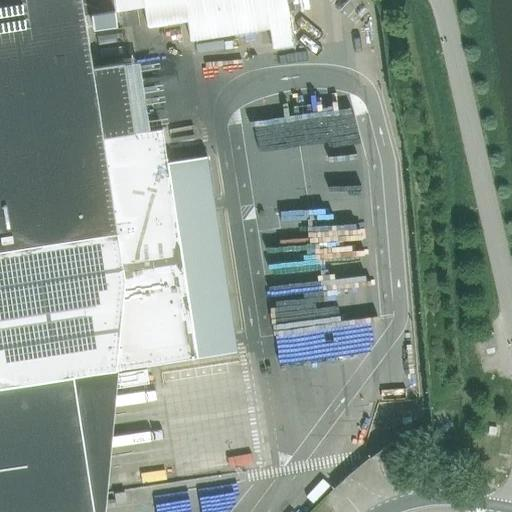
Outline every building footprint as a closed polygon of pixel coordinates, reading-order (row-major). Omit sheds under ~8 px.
[(0,0),(0,511),(93,511),(92,496),(92,495),(74,379),(73,376),(197,357),(162,128),(135,133),(134,128),(124,62),(92,66),(84,15),(116,10),(114,0),(0,0)] [(143,0),(144,6),(147,26),(187,20),(190,40),(269,28),(272,47),(293,44),(286,0),(143,0)] [(421,241),(394,27),(355,32),(363,96),(358,97),(374,216),(369,217),(372,243),(400,239),(400,244),(421,241)] [(236,42),(236,58),(251,58),(250,41),(236,42)] [(293,190),(331,187),(326,121),(330,121),(328,93),(329,93),(327,61),(234,68),(236,89),(246,88),(249,129),(272,128),(275,166),(291,164),(293,190)] [(270,310),(315,311),(316,253),(328,254),(330,190),(320,189),(320,195),(309,195),(308,213),(284,213),(284,229),(265,229),(264,256),(273,257),(273,274),(280,274),(279,289),(271,288),(270,310)] [(376,277),(422,279),(423,247),(407,246),(406,265),(377,264),(376,277)] [(426,284),(377,285),(378,300),(426,298),(426,284)] [(428,340),(428,305),(379,305),(379,341),(428,340)] [(352,379),(350,408),(390,410),(391,400),(371,399),(372,380),(352,379)] [(126,382),(127,392),(152,391),(152,380),(126,382)] [(121,444),(123,454),(162,448),(161,438),(121,444)] [(213,471),(163,476),(164,489),(137,492),(138,511),(175,511),(216,508),(213,471)]
